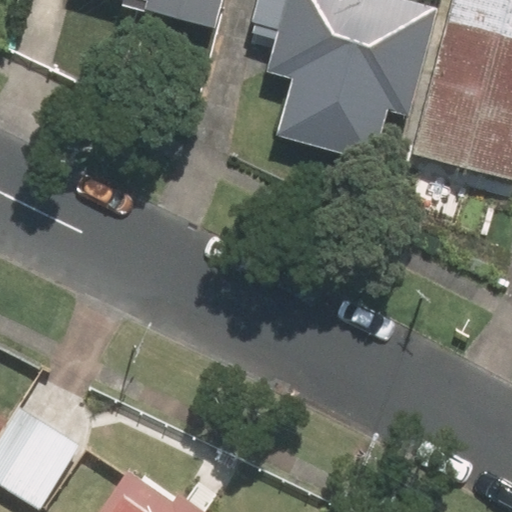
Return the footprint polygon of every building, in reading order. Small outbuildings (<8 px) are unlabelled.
[(148,0),(147,7),(217,24),(222,0),(148,0)] [(260,0),(252,32),(274,38),(266,69),(289,75),(274,133),(371,158),(386,103),(410,109),(436,9),(402,0),(260,0)] [(511,0),(450,0),(414,150),(511,174),(511,0)] [(82,447),(17,406),(0,433),(0,481),(43,509),(82,447)] [(199,511),(132,464),(98,511),(199,511)]
